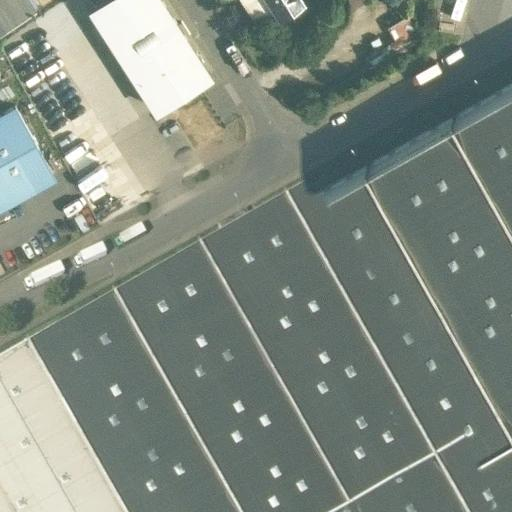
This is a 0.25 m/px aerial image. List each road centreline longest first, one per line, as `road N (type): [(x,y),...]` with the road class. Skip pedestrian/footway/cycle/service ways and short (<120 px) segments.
road 1 (unclassified): [(0,314),(295,160)]
road 2 (unclassified): [(295,160),(484,50),(511,17)]
road 3 (unclassified): [(295,160),(189,0)]
